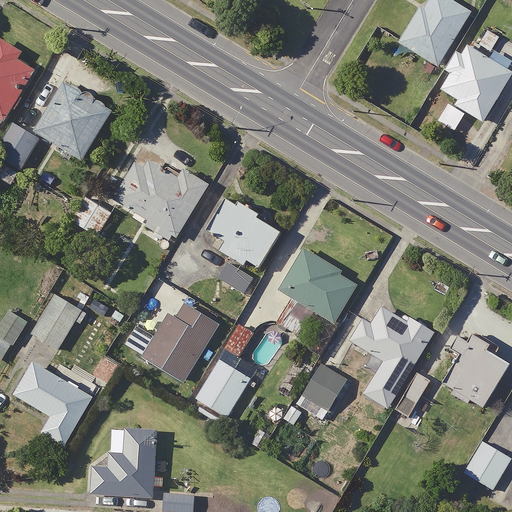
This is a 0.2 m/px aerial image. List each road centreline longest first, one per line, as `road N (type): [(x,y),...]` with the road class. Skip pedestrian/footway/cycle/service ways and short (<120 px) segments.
road 1 (primary): [(284,115),(511,253)]
road 2 (primary): [(96,0),(284,115)]
road 3 (residential): [(352,0),(284,115)]
